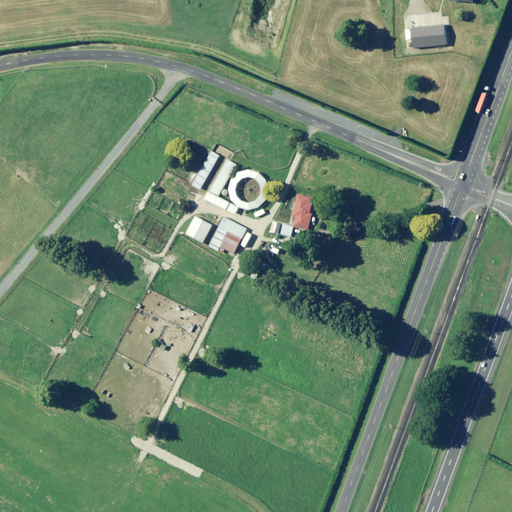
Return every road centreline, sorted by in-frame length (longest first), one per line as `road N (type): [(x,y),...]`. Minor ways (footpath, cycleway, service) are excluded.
road 1 (unclassified): [(0,65),(86,54),(179,65),(463,184)]
road 2 (secondary): [(342,511),(463,184)]
road 3 (primary): [(432,511),(511,298)]
road 4 (secondary): [(463,184),(511,53)]
